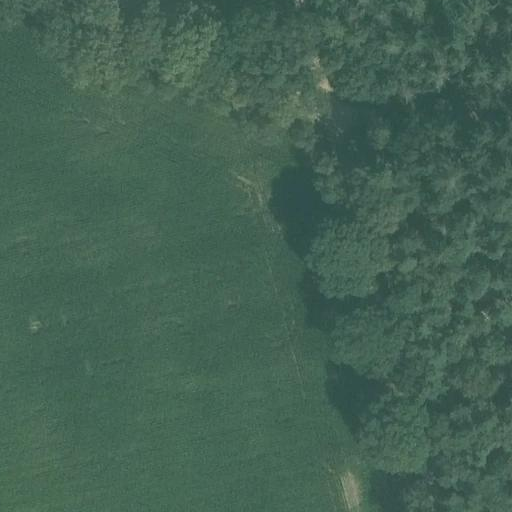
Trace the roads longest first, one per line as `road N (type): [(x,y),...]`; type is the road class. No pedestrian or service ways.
road 1 (track): [(441,511),(332,117)]
road 2 (track): [(54,0),(332,117)]
road 3 (track): [(332,117),(359,121),(511,84)]
